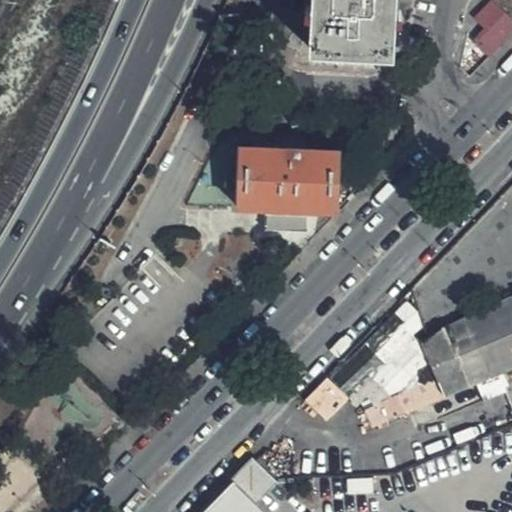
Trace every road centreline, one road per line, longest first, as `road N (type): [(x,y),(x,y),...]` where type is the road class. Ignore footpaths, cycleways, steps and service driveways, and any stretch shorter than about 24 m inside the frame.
road 1 (secondary): [(511,82),(96,511)]
road 2 (secondary): [(157,511),(511,145)]
road 3 (primary): [(9,320),(114,192),(203,0)]
road 4 (primary): [(9,320),(169,0)]
road 5 (primary): [(133,0),(0,263)]
